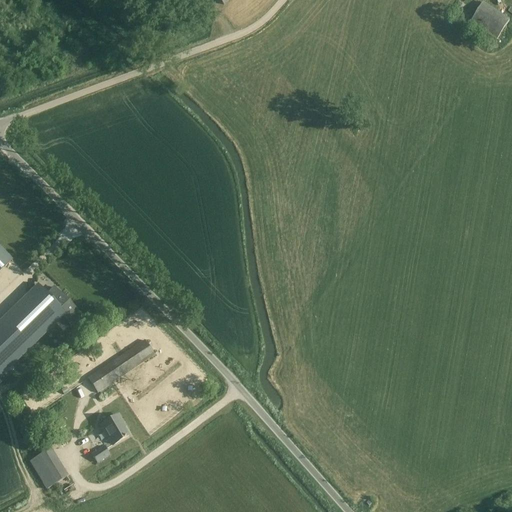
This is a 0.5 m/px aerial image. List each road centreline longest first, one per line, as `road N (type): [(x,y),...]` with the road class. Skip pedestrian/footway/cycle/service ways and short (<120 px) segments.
road 1 (unclassified): [(344,511),(0,137)]
road 2 (unclassified): [(0,122),(263,27),(286,0)]
road 3 (track): [(92,488),(123,476),(240,390)]
